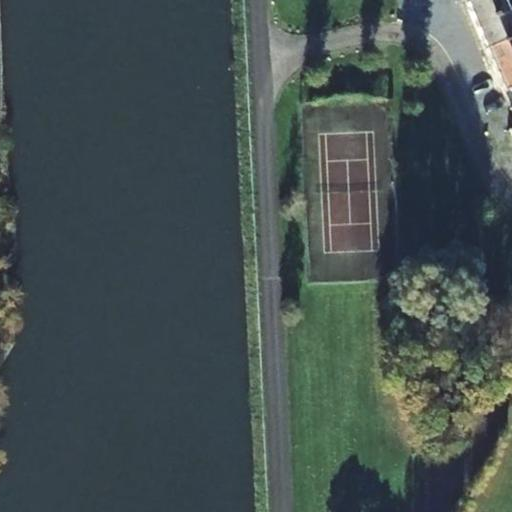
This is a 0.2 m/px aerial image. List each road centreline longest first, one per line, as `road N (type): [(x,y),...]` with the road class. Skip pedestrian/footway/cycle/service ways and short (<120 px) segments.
road 1 (residential): [(259,0),(263,59),(396,34),(445,37)]
road 2 (residential): [(445,37),(511,187)]
road 3 (residential): [(437,511),(511,368)]
